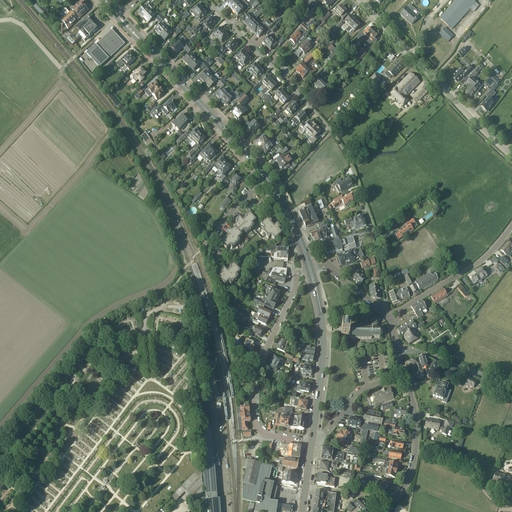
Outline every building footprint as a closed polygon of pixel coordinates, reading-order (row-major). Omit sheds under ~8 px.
[(34,6),(41,13),(46,8),(45,8),(39,0),(38,0),(34,4),(33,5),(34,6)] [(241,2),(238,0),(233,0),(228,5),(232,10),(241,2)] [(452,29),(476,3),(473,0),(456,0),(440,17),(452,29)] [(245,4),(244,5),(241,2),(232,10),(237,15),(246,6),(245,4)] [(317,2),(312,6),(313,8),(314,8),(316,10),(315,10),(317,11),(322,17),(330,10),(327,8),(326,9),(323,7),(323,8),(320,5),(320,6),(318,4),(319,3),(317,2)] [(57,17),(68,29),(79,18),(87,11),(81,3),(69,14),(65,9),(57,17)] [(138,14),(143,19),(149,12),(150,13),(153,10),(147,4),(143,7),(144,8),(138,14)] [(200,7),(198,5),(190,12),(192,14),(193,13),(195,15),(202,10),(202,9),(200,7)] [(407,8),(401,15),(405,19),(406,18),(412,24),(411,25),(412,25),(418,17),(417,16),(420,13),(414,8),(410,5),(408,8),(407,8)] [(346,11),(341,6),(336,11),(334,10),(333,12),(333,13),(338,19),(340,17),(346,11)] [(250,12),(248,14),(247,15),(246,14),(244,16),(244,17),(241,20),(244,22),(244,23),(245,25),(252,18),(257,13),(258,11),(261,9),(259,7),(252,13),(250,12)] [(206,15),(204,12),(202,9),(202,10),(195,15),(194,17),(199,23),(203,19),(202,18),(206,15)] [(184,20),(189,15),(186,11),(181,16),(184,20)] [(149,12),(143,19),(148,24),(154,18),(150,13),(149,12)] [(324,22),(330,15),(328,12),(319,21),(320,22),(318,24),(321,27),(325,23),(324,22)] [(257,13),(252,18),(245,25),(247,26),(247,27),(248,28),(249,28),(252,26),(253,27),(256,24),(254,23),(257,21),(255,19),(258,15),(257,13)] [(346,30),(355,21),(350,16),(344,22),(346,24),(345,25),(343,25),(340,28),(344,31),(345,30),(346,30)] [(57,32),(59,35),(65,42),(70,48),(72,50),(72,51),(75,54),(80,50),(77,46),(74,44),(81,37),(84,41),(97,29),(87,19),(85,17),(82,20),(83,21),(76,29),(75,27),(69,33),(58,32),(57,32)] [(162,17),(158,21),(160,24),(161,25),(155,31),(160,36),(166,30),(169,27),(163,21),(164,19),(162,17)] [(214,23),(212,21),(209,19),(203,24),(202,22),(192,30),(196,34),(203,28),(204,29),(206,27),(209,30),(212,27),(211,27),(214,24),(214,23)] [(300,29),(297,33),(290,40),(294,44),(298,40),(301,43),(305,39),(309,31),(316,24),(312,20),(305,27),(303,24),(299,27),(300,29)] [(252,26),(249,28),(251,30),(250,30),(252,32),(252,31),(254,33),(261,27),(265,22),(264,21),(262,23),(260,24),(258,22),(256,24),(253,27),(252,26)] [(359,26),(355,21),(346,30),(348,33),(351,29),(354,31),(359,26)] [(261,27),(254,33),(256,35),(256,34),(259,37),(261,34),(262,35),(265,32),(264,31),(266,30),(268,31),(269,29),(270,31),(275,26),(272,24),(268,28),(264,24),(266,23),(265,22),(261,27)] [(332,31),(334,33),(343,24),(340,22),(332,31)] [(368,27),(363,33),(362,31),(357,37),(359,38),(361,36),(365,40),(373,32),(368,27)] [(454,35),(445,27),(439,33),(448,41),(454,35)] [(175,31),(176,32),(171,36),(174,39),(181,32),(178,29),(177,28),(177,29),(175,31)] [(221,31),(221,30),(220,28),(219,29),(218,28),(210,37),(214,41),(217,39),(223,33),(221,31)] [(171,35),(166,30),(160,36),(164,41),(171,35)] [(111,31),(105,36),(86,54),(99,68),(124,45),(111,31)] [(377,36),(373,32),(365,40),(372,46),(377,40),(375,38),(377,36)] [(223,33),(217,39),(222,44),(228,37),(227,37),(227,36),(226,34),(225,35),(223,33)] [(270,34),(268,36),(262,42),(266,46),(274,39),(270,34)] [(278,42),(274,39),(266,46),(270,50),(274,47),(274,48),(277,44),(279,46),(283,42),(281,40),(278,42)] [(311,47),(310,45),(312,43),(308,39),(299,48),(304,54),(311,47)] [(231,41),(226,47),(225,49),(222,47),(216,53),(220,58),(222,56),(227,51),(226,51),(228,49),(232,53),(234,50),(233,49),(236,46),(236,45),(234,43),(234,44),(231,41)] [(182,47),(177,42),(171,48),(176,53),(182,47)] [(328,51),(332,54),(334,56),(338,52),(331,45),(327,49),(328,51)] [(458,53),(461,56),(467,50),(464,47),(458,53)] [(365,53),(361,48),(354,56),(359,60),(365,53)] [(238,62),(238,63),(246,56),(244,53),(242,51),(242,52),(241,51),(235,57),(236,58),(235,59),(238,62)] [(183,61),(188,66),(194,60),(189,54),(183,61)] [(303,61),(307,65),(314,58),(310,54),(303,61)] [(124,65),(126,68),(127,68),(129,70),(133,66),(131,64),(132,63),(133,63),(134,62),(134,60),(133,59),(132,59),(128,55),(126,57),(125,56),(116,64),(120,68),(124,65)] [(244,66),(250,60),(250,59),(248,57),(248,58),(246,56),(238,63),(238,62),(238,63),(242,67),(244,66)] [(387,71),(384,73),(385,75),(388,78),(390,78),(392,76),(393,77),(406,64),(399,58),(387,71)] [(198,63),(194,60),(188,66),(192,71),(198,65),(200,67),(202,69),(211,61),(209,59),(203,65),(201,63),(198,63)] [(213,64),(211,61),(202,69),(204,72),(204,71),(207,69),(213,64)] [(108,72),(115,66),(111,62),(105,68),(108,72)] [(250,66),(246,70),(249,73),(250,72),(252,75),(259,69),(259,68),(257,66),(256,66),(254,64),(253,65),(251,67),(250,66)] [(299,75),(306,68),(303,64),(296,71),(299,75)] [(468,76),(465,79),(468,82),(468,83),(471,86),(465,92),(471,97),(471,98),(474,95),(475,96),(479,93),(478,92),(484,85),(487,87),(487,88),(493,81),(490,78),(485,83),(484,82),(483,82),(480,86),(480,85),(480,83),(478,82),(476,82),(472,78),(481,69),(483,67),(480,64),(478,66),(474,70),(468,76)] [(461,68),(452,78),(456,83),(457,83),(462,78),(464,79),(464,80),(468,76),(474,70),(474,69),(470,65),(470,66),(464,71),(464,70),(462,68),(461,68)] [(309,70),(306,68),(299,75),(303,78),(308,73),(311,75),(316,70),(312,67),(309,70)] [(259,69),(252,75),(257,79),(259,77),(261,79),(264,76),(262,74),(263,73),(261,71),(261,70),(259,68),(259,69)] [(318,76),(322,79),(329,71),(325,68),(318,76)] [(135,83),(138,81),(140,83),(143,79),(141,77),(145,74),(140,69),(136,73),(135,72),(130,77),(130,79),(131,80),(132,80),(135,83)] [(199,78),(204,84),(213,75),(208,70),(206,73),(199,78)] [(419,83),(410,73),(395,88),(395,89),(390,94),(403,106),(408,101),(405,98),(419,83)] [(373,84),(380,84),(381,77),(375,74),(370,79),(368,80),(370,85),(373,84)] [(215,83),(218,87),(223,82),(224,81),(221,77),(219,79),(221,80),(219,82),(213,75),(204,84),(209,89),(215,83)] [(493,75),(492,76),(490,78),(497,84),(498,85),(500,82),(493,75)] [(267,77),(265,76),(251,90),(253,92),(262,83),(264,81),(267,77)] [(267,77),(264,81),(262,83),(266,87),(272,82),(267,77)] [(326,91),(324,89),(327,86),(320,79),(314,85),(323,94),(326,91)] [(271,92),(276,86),(272,82),(266,87),(257,96),(261,100),(266,106),(268,105),(270,103),(271,102),(272,99),(271,99),(270,99),(269,99),(265,96),(270,91),(271,92)] [(147,90),(145,93),(149,97),(151,95),(152,95),(159,89),(157,87),(157,86),(156,85),(154,83),(152,85),(151,84),(148,87),(149,88),(147,90)] [(159,89),(152,95),(156,100),(158,99),(159,99),(162,96),(162,95),(164,93),(162,91),(161,90),(160,90),(159,89)] [(419,92),(417,95),(421,99),(427,93),(423,89),(420,92),(419,92)] [(222,90),(216,96),(221,101),(227,95),(223,90),(222,90)] [(279,100),(284,94),(282,92),(283,92),(281,90),(280,90),(274,95),(279,100)] [(491,90),(486,96),(488,98),(481,106),(487,112),(495,103),(491,99),(496,94),(491,90)] [(227,95),(221,101),(226,106),(230,102),(233,106),(240,99),(240,100),(244,97),(242,95),(241,95),(238,97),(237,97),(231,91),(227,95)] [(374,102),(381,95),(377,91),(370,98),(374,102)] [(284,94),(279,100),(283,104),(289,99),(284,94)] [(240,100),(237,103),(241,108),(241,107),(243,106),(248,101),(244,96),(244,97),(240,100)] [(162,109),(161,111),(165,115),(171,110),(172,112),(173,111),(174,113),(177,111),(176,109),(176,108),(170,102),(163,108),(162,109)] [(293,104),(292,104),(287,109),(290,112),(288,114),(290,116),(297,109),(295,106),(295,105),(294,104),(293,104)] [(150,114),(153,118),(158,113),(158,114),(161,111),(162,109),(159,107),(155,111),(154,110),(150,114)] [(232,113),(235,116),(234,117),(237,120),(238,119),(240,122),(244,119),(242,116),(246,112),(243,109),(241,110),(239,107),(232,113)] [(291,121),(296,126),(299,123),(299,122),(299,123),(306,117),(305,116),(305,115),(304,114),(303,114),(301,112),(295,118),(295,119),(294,118),(291,121)] [(271,121),(276,117),(273,114),(267,121),(270,123),(271,121)] [(183,115),(179,119),(178,118),(171,125),(174,128),(175,127),(177,129),(186,121),(184,119),(185,118),(183,115)] [(284,119),(283,120),(281,118),(278,121),(280,123),(280,124),(283,126),(287,122),(284,119)] [(191,126),(186,121),(177,129),(179,130),(182,134),(191,126)] [(247,122),(244,125),(247,127),(246,128),(252,134),(259,128),(253,122),(250,125),(247,122)] [(308,134),(316,127),(311,122),(306,126),(304,124),(298,129),(302,133),(305,131),(308,134)] [(316,136),(320,132),(316,127),(308,134),(311,137),(308,140),(313,144),(318,139),(316,136)] [(191,138),(193,141),(200,135),(195,130),(188,137),(190,139),(191,138)] [(185,132),(174,142),(177,145),(188,135),(185,132)] [(144,143),(150,139),(146,133),(140,137),(144,143)] [(205,140),(200,135),(193,141),(191,143),(195,147),(195,149),(188,155),(191,159),(199,151),(197,148),(197,147),(197,146),(198,147),(205,140)] [(262,138),(255,145),(260,150),(268,141),(269,141),(264,136),(262,138)] [(268,141),(260,150),(265,154),(269,150),(271,152),(275,149),(276,150),(280,147),(278,145),(276,148),(274,145),(273,145),(271,147),(270,146),(271,144),(268,141)] [(203,159),(213,149),(209,146),(199,156),(203,159)] [(213,149),(203,159),(206,163),(208,161),(210,163),(215,158),(213,156),(216,153),(212,150),(213,149)] [(289,166),(287,163),(291,161),(288,157),(284,159),(282,156),(276,161),(281,169),(284,167),(286,169),(289,166)] [(218,171),(225,163),(221,159),(214,167),(218,171)] [(218,171),(215,175),(220,180),(223,177),(222,176),(228,170),(229,171),(231,170),(229,168),(230,168),(225,163),(218,171)] [(230,184),(232,186),(228,191),(233,195),(237,190),(235,188),(238,184),(238,183),(240,180),(236,176),(230,184)] [(335,187),(339,193),(341,192),(341,193),(353,186),(348,178),(337,185),(335,187)] [(193,203),(202,194),(199,192),(191,201),(193,203)] [(333,200),(334,203),(331,204),(335,211),(344,206),(345,208),(350,205),(349,203),(353,201),(349,195),(342,199),(340,196),(333,200)] [(226,199),(219,207),(223,211),(230,202),(226,199)] [(308,199),(303,203),(305,207),(311,204),(309,200),(308,199)] [(323,199),(317,202),(320,210),(327,207),(323,199)] [(298,211),(299,212),(298,213),(301,219),(302,219),(302,220),(313,215),(310,206),(305,208),(305,209),(303,210),(303,209),(298,211)] [(184,209),(183,210),(188,220),(189,222),(190,222),(192,219),(187,208),(184,209)] [(225,233),(227,236),(224,239),(223,239),(219,242),(226,250),(230,246),(232,249),(240,242),(238,239),(242,236),(240,234),(244,231),(246,234),(254,227),(251,224),(255,221),(249,213),(245,217),(241,220),(239,218),(235,221),(237,223),(233,227),(235,228),(231,232),(229,229),(225,233)] [(195,227),(201,219),(196,215),(190,223),(195,227)] [(302,220),(302,221),(305,228),(317,223),(313,215),(302,220)] [(364,221),(362,216),(356,218),(356,219),(351,220),(350,218),(344,221),(345,225),(353,222),(354,224),(364,221)] [(271,223),(272,222),(268,218),(260,225),(264,229),(261,231),(268,239),(271,237),(274,241),(282,234),(278,230),(281,228),(277,224),(274,226),(271,223)] [(417,226),(412,219),(404,225),(406,227),(394,235),(398,241),(409,232),(410,233),(413,230),(417,226)] [(355,230),(360,228),(366,226),(364,221),(354,224),(353,225),(355,230)] [(313,239),(327,235),(325,230),(327,230),(326,226),(320,229),(321,231),(319,232),(310,235),(312,239),(313,238),(313,239)] [(322,240),(324,239),(325,241),(329,240),(327,234),(327,235),(313,239),(315,243),(322,240)] [(324,246),(326,254),(327,254),(342,250),(341,248),(347,246),(348,250),(356,248),(353,237),(342,240),(342,241),(339,242),(339,240),(324,245),(324,246)] [(511,245),(508,242),(501,250),(506,255),(511,248),(511,245)] [(280,249),(276,248),(275,246),(267,250),(267,251),(271,251),(270,254),(274,254),(277,254),(287,254),(287,252),(288,252),(288,249),(280,248),(280,249)] [(352,261),(363,257),(360,248),(355,250),(337,257),(340,266),(345,264),(346,266),(352,263),(352,261)] [(277,254),(274,254),(270,254),(270,257),(274,258),(273,258),(275,259),(284,260),(284,262),(287,262),(288,256),(287,256),(287,254),(277,254)] [(503,257),(499,261),(505,266),(509,262),(503,257)] [(373,258),(360,264),(362,269),(375,264),(373,258)] [(220,272),(222,275),(218,278),(224,286),(228,282),(230,285),(238,278),(236,275),(240,272),(233,264),(229,268),(230,269),(226,271),(224,269),(220,272)] [(250,270),(257,274),(259,270),(257,269),(257,267),(253,265),(250,270)] [(482,267),(468,276),(473,285),(487,276),(482,267)] [(275,286),(276,282),(284,284),(286,278),(287,270),(273,268),(273,270),(269,276),(266,282),(275,286)] [(358,276),(360,274),(355,269),(349,276),(355,280),(358,276)] [(414,283),(407,269),(401,272),(408,286),(414,283)] [(254,276),(248,273),(244,280),(246,281),(248,282),(250,279),(252,280),(254,276)] [(266,282),(269,276),(263,273),(261,277),(259,276),(258,278),(260,279),(266,282)] [(365,278),(360,274),(358,276),(355,280),(360,285),(365,278)] [(430,274),(415,282),(419,290),(438,280),(434,274),(431,276),(430,274)] [(460,284),(456,287),(462,295),(466,292),(460,284)] [(369,286),(370,293),(371,297),(375,300),(376,300),(378,300),(378,299),(380,299),(378,285),(369,286)] [(280,292),(269,287),(268,289),(271,291),(270,294),(278,298),(278,297),(279,296),(280,294),(280,293),(280,292)] [(400,301),(409,297),(406,288),(396,291),(389,293),(393,304),(400,301)] [(443,290),(430,297),(434,304),(447,297),(447,296),(450,294),(446,288),(443,290)] [(278,298),(270,294),(267,299),(267,300),(276,304),(275,303),(276,301),(277,300),(278,299),(278,298)] [(261,303),(274,309),(274,308),(275,308),(276,306),(276,305),(276,304),(267,300),(266,303),(262,301),(261,303)] [(426,309),(421,301),(411,308),(415,315),(416,315),(418,319),(423,316),(420,312),(422,311),(422,312),(426,309)] [(271,314),(263,310),(260,309),(257,314),(268,320),(269,317),(270,318),(271,315),(271,314)] [(226,310),(224,315),(238,321),(237,323),(242,325),(245,319),(237,315),(226,310)] [(237,315),(245,319),(251,322),(253,319),(239,312),(237,315)] [(257,314),(257,315),(254,313),(252,317),(258,320),(257,322),(265,325),(266,325),(268,323),(267,322),(268,320),(257,314)] [(346,328),(346,329),(340,329),(340,337),(346,337),(346,338),(347,339),(371,339),(372,338),(379,338),(382,335),(382,332),(380,329),(376,329),(376,326),(378,324),(378,321),(376,319),(371,319),(369,321),(369,324),(371,326),(371,328),(347,327),(346,328)] [(412,321),(402,327),(406,333),(409,331),(412,335),(416,332),(414,329),(416,328),(412,321)] [(253,326),(250,332),(260,337),(261,334),(262,334),(263,332),(262,331),(263,331),(253,326)] [(406,333),(402,327),(397,330),(400,337),(404,335),(404,337),(405,336),(404,336),(407,335),(406,333)] [(405,336),(404,337),(409,344),(420,337),(416,332),(412,335),(409,331),(406,333),(407,335),(404,336),(405,336)] [(253,342),(246,339),(244,338),(240,348),(246,351),(247,350),(249,351),(249,352),(251,351),(251,350),(254,345),(253,342)] [(277,350),(284,352),(288,343),(281,340),(277,350)] [(431,347),(436,350),(439,345),(434,342),(431,347)] [(304,350),(306,350),(306,354),(313,356),(314,355),(314,354),(314,353),(314,352),(314,349),(311,349),(311,348),(305,347),(305,344),(297,343),(297,347),(305,348),(304,350)] [(306,354),(305,358),(302,357),(302,361),(309,362),(312,362),(313,359),(314,358),(314,357),(313,356),(306,354)] [(419,358),(422,370),(426,369),(426,370),(427,370),(428,368),(428,367),(427,364),(429,363),(428,358),(425,359),(424,356),(419,357),(419,358)] [(278,358),(274,357),(273,357),(272,360),(273,360),(272,362),(279,366),(283,359),(279,357),(278,358)] [(422,370),(419,358),(405,363),(407,370),(416,367),(417,371),(415,372),(414,373),(415,376),(416,377),(417,381),(423,379),(427,370),(426,370),(426,369),(422,370)] [(437,365),(438,363),(435,360),(428,368),(432,371),(433,370),(436,372),(440,367),(437,365)] [(268,367),(269,367),(268,369),(272,371),(272,370),(276,372),(279,366),(272,362),(271,364),(270,364),(268,367)] [(311,368),(303,367),(300,366),(299,376),(306,377),(306,374),(311,375),(311,374),(312,374),(312,372),(311,372),(311,370),(310,370),(311,368)] [(469,377),(466,383),(474,387),(477,381),(469,377)] [(435,391),(433,396),(442,400),(442,401),(444,402),(447,403),(449,397),(444,395),(446,390),(446,389),(448,385),(438,381),(436,387),(434,391),(435,391)] [(303,394),(303,392),(308,393),(309,392),(309,391),(309,390),(310,385),(302,384),(302,385),(301,385),(301,387),(297,386),(296,393),(303,394)] [(390,388),(372,394),(371,395),(374,404),(376,405),(394,398),(390,388)] [(295,400),(294,406),(298,407),(297,409),(298,410),(301,411),(301,410),(306,411),(306,410),(306,409),(307,408),(306,407),(307,402),(297,401),(295,400)] [(200,429),(211,428),(209,402),(198,404),(200,429)] [(391,402),(381,406),(383,410),(393,407),(391,402)] [(240,408),(241,414),(239,414),(240,419),(241,418),(242,431),(247,430),(247,423),(249,422),(248,408),(240,408)] [(406,410),(395,408),(393,409),(393,414),(394,414),(398,414),(397,416),(398,417),(400,417),(401,416),(402,415),(406,416),(406,410)] [(274,410),(265,409),(265,412),(263,412),(262,417),(265,417),(265,420),(270,421),(271,416),(274,416),(274,410)] [(365,410),(364,416),(373,418),(375,412),(365,410)] [(292,414),(278,412),(276,412),(275,414),(277,414),(275,426),(278,426),(284,427),(284,428),(290,429),(290,428),(291,422),(292,414)] [(292,414),(291,422),(304,424),(305,419),(300,418),(300,417),(298,417),(297,418),(297,415),(292,414)] [(364,416),(361,431),(362,431),(367,432),(367,430),(380,433),(382,420),(373,418),(364,416)] [(360,428),(361,420),(349,418),(349,419),(348,419),(347,425),(348,425),(348,426),(360,428)] [(442,424),(440,423),(440,421),(427,418),(425,427),(439,430),(439,429),(443,431),(442,434),(446,436),(449,429),(444,427),(441,426),(442,424)] [(452,422),(446,420),(444,426),(450,428),(451,428),(454,423),(452,422)] [(304,424),(291,422),(290,428),(303,430),(304,424)] [(211,428),(200,429),(201,456),(205,511),(217,511),(216,495),(211,428)] [(398,436),(403,437),(403,436),(404,434),(403,433),(404,430),(399,430),(399,429),(395,428),(395,429),(392,428),(391,436),(398,437),(398,436)] [(338,435),(346,440),(349,442),(351,438),(350,438),(352,435),(344,431),(342,433),(340,432),(338,435)] [(346,440),(338,435),(335,439),(338,440),(336,443),(343,447),(344,445),(346,446),(348,443),(345,442),(346,440)] [(279,444),(276,443),(274,454),(278,455),(299,459),(300,447),(293,446),(279,444)] [(323,448),(322,454),(343,457),(344,454),(333,452),(333,450),(323,448)] [(358,460),(359,452),(354,451),(348,450),(348,452),(348,456),(354,457),(353,459),(358,460)] [(389,457),(400,460),(400,458),(401,458),(401,456),(401,455),(401,454),(385,451),(384,454),(389,455),(389,457)] [(333,462),(338,462),(342,463),(343,457),(322,454),(321,460),(333,461),(333,462)] [(396,471),(398,465),(385,462),(386,459),(378,457),(377,462),(384,463),(383,468),(386,469),(396,471)] [(298,461),(295,461),(277,458),(277,462),(280,462),(279,465),(283,466),(297,469),(298,461)] [(242,500),(248,501),(255,503),(260,481),(271,483),(271,480),(269,479),(272,467),(261,464),(244,460),(242,467),(246,468),(242,484),(243,484),(242,500)] [(319,466),(319,467),(318,469),(319,469),(327,471),(328,463),(324,463),(324,462),(319,461),(319,466)] [(184,492),(188,496),(203,502),(201,468),(199,467),(171,496),(176,501),(184,492)] [(395,478),(396,471),(386,469),(383,468),(380,467),(379,473),(375,473),(374,476),(381,478),(382,476),(390,478),(391,477),(395,478)] [(493,483),(511,490),(511,477),(497,472),(493,483)] [(327,476),(317,475),(316,482),(325,484),(325,486),(334,488),(335,479),(327,478),(327,476)] [(382,481),(381,482),(379,480),(378,481),(377,479),(374,482),(370,487),(377,493),(379,490),(382,492),(383,493),(385,490),(384,489),(387,486),(382,481)] [(276,511),(276,510),(277,506),(277,503),(270,502),(274,484),(271,483),(260,481),(255,503),(256,503),(253,511),(276,511)] [(333,511),(336,494),(315,491),(313,511),(319,511),(333,511)] [(363,511),(369,507),(363,501),(360,498),(354,504),(361,511),(363,511)] [(348,507),(352,511),(355,507),(351,503),(347,507),(348,507)]
